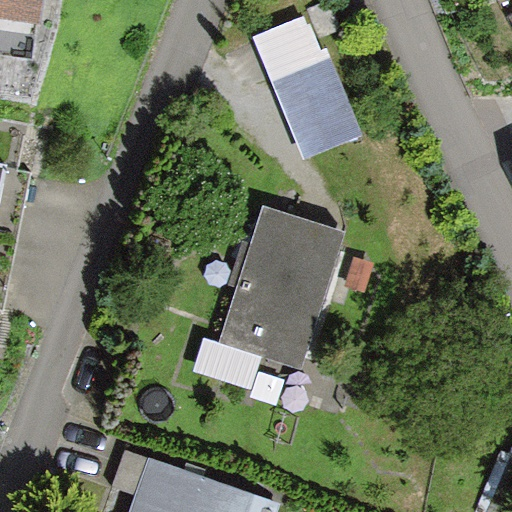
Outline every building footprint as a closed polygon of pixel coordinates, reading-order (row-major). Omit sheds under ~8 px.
[(0,0),(0,22),(40,27),(43,0),(0,0)] [(318,55),(263,78),(297,160),(352,138),(318,55)] [(24,178),(0,173),(0,240),(12,243),(24,178)] [(339,242),(261,218),(219,349),(297,374),(339,242)] [(12,243),(0,240),(0,307),(1,308),(12,243)] [(252,511),(255,505),(117,456),(106,487),(135,497),(129,511),(252,511)] [(256,511),(281,511),(287,495),(266,487),(256,511)]
